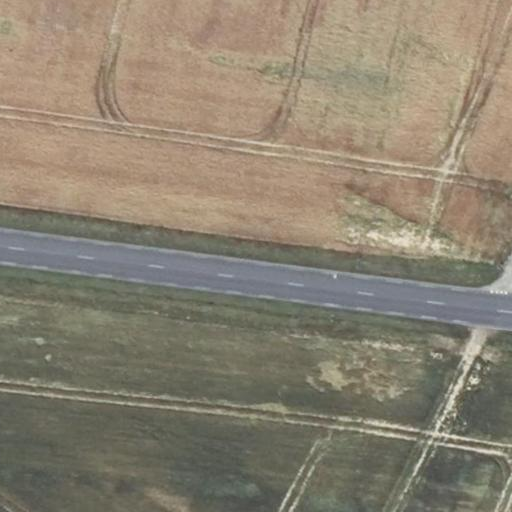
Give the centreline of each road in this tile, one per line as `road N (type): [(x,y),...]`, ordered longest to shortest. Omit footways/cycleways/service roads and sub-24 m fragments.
road 1 (primary): [(0,248),(490,309)]
road 2 (track): [(379,511),(490,309)]
